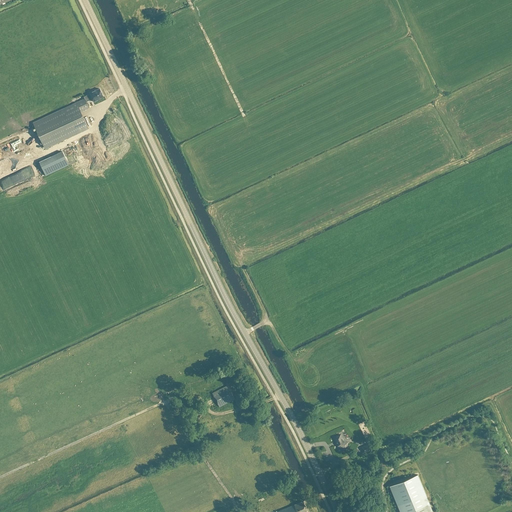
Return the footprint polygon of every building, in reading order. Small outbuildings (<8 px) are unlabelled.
[(195,19),(153,34),(158,46),(199,30),(195,19)] [(83,97),(84,99),(33,123),(45,149),(88,128),(80,112),(89,108),(86,102),(92,99),(93,102),(100,99),(99,98),(103,97),(99,89),(93,92),(93,91),(89,93),(90,94),(83,97)] [(82,152),(101,142),(98,137),(95,139),(93,136),(78,144),(82,152)] [(68,165),(62,152),(39,162),(45,176),(68,165)] [(0,185),(1,188),(18,180),(15,172),(0,178),(0,185)] [(219,407),(234,399),(227,386),(212,394),(219,407)] [(334,438),(336,442),(337,444),(336,444),(338,447),(340,448),(341,447),(342,448),(345,449),(346,448),(348,443),(347,441),(344,440),(343,441),(342,440),(342,439),(342,438),(341,435),(340,435),(334,437),(334,438)] [(364,453),(376,448),(373,442),(361,447),(364,453)] [(432,511),(417,475),(390,487),(400,511),(432,511)] [(275,511),(307,511),(303,501),(277,511),(275,511)]
